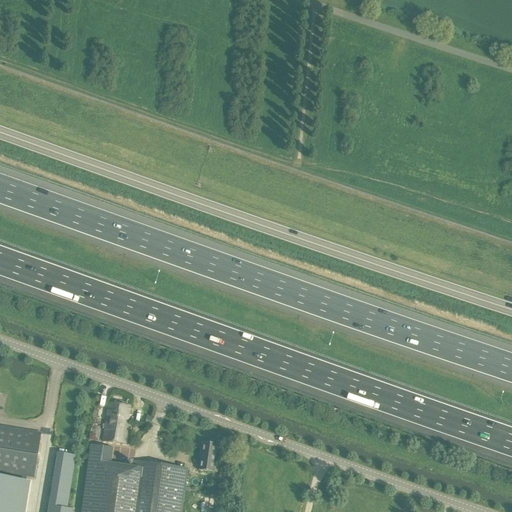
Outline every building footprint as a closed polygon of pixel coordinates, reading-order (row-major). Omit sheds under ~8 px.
[(130,406),(108,403),(102,442),(125,445),(130,406)] [(147,416),(144,424),(150,426),(153,418),(147,416)] [(0,472),(33,478),(40,433),(0,426),(0,472)] [(200,462),(199,464),(198,471),(212,473),(213,472),(217,473),(219,463),(214,462),(216,445),(202,443),(200,458),(199,461),(200,462)] [(187,469),(133,461),(133,467),(110,464),(112,448),(92,446),(83,511),(181,511),(184,492),(198,494),(201,475),(186,473),(187,469)] [(71,511),(72,510),(66,509),(75,456),(57,454),(47,511),(71,511)] [(0,511),(20,511),(26,481),(0,476),(0,511)]
